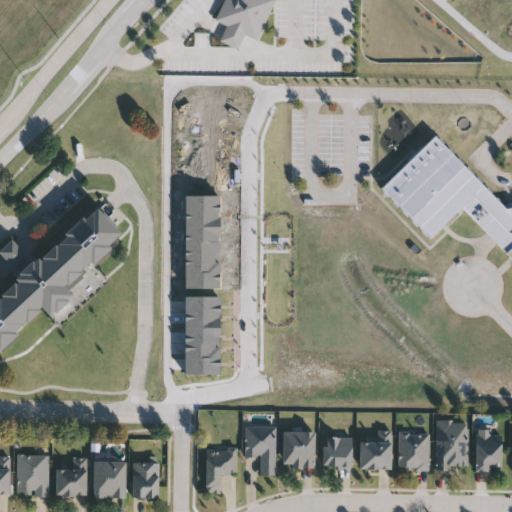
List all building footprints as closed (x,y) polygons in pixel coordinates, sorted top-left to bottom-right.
[(224,0),(275,0),(257,39),(245,33),(238,48),(220,40),(227,24),(215,19),(224,0)] [(181,95),(222,97),(218,187),(177,185),(181,95)] [(470,156),(502,124),(485,108),(453,140),(470,156)] [(511,259),(461,207),(430,237),(381,187),(435,134),(503,203),(511,202),(511,259)] [(178,195),(218,195),(218,289),(177,289),(178,195)] [(0,247),(10,237),(33,261),(38,257),(40,260),(43,257),(41,255),(55,242),(56,244),(66,234),(64,232),(82,215),(85,218),(98,205),(122,231),(109,244),(111,246),(93,263),(90,260),(80,269),(81,271),(67,283),(66,282),(64,284),(72,293),(68,298),(69,299),(56,312),(54,310),(49,314),(41,305),(39,307),(41,309),(26,322),(25,321),(15,330),(18,332),(0,348),(0,296),(2,295),(0,293),(14,280),(16,281),(17,280),(14,277),(18,273),(0,253),(0,247)] [(179,374),(178,297),(217,297),(217,374),(179,374)] [(437,470),(437,421),(467,421),(467,470),(437,470)] [(245,455),(245,425),(277,425),(277,474),(261,474),(261,455),(245,455)] [(315,431),(315,467),(283,467),(283,431),(315,431)] [(429,431),(429,470),(399,470),(399,431),(429,431)] [(361,440),(385,440),(385,432),(391,432),(391,468),(361,468),(361,440)] [(476,470),(476,435),(502,435),(502,470),(476,470)] [(352,437),(352,467),(324,467),(324,437),(352,437)] [(206,447),(237,447),(237,474),(221,474),(221,494),(206,494),(206,447)] [(18,495),(18,455),(49,455),(49,495),(18,495)] [(9,494),(0,494),(0,457),(9,457),(9,494)] [(87,458),(87,496),(56,496),(56,468),(74,468),(74,458),(87,458)] [(126,461),(126,497),(94,497),(94,461),(126,461)] [(159,462),(159,497),(133,497),(133,462),(159,462)]
